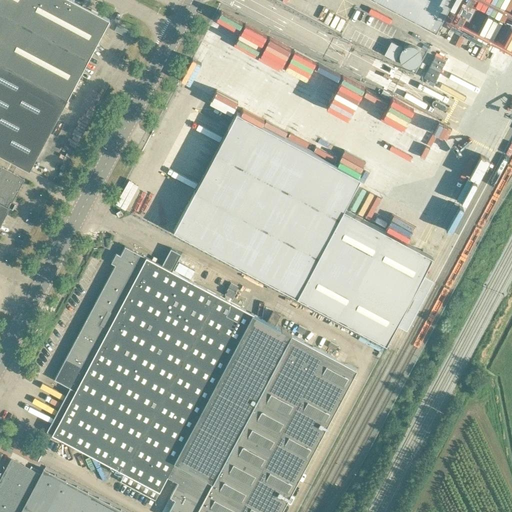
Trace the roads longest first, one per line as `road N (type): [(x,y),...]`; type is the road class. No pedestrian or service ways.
road 1 (tertiary): [(0,364),(178,30)]
road 2 (unknown): [(113,223),(25,394),(22,418),(37,447),(142,511)]
road 3 (unknown): [(291,511),(361,364),(354,347),(319,317)]
road 4 (unknown): [(319,317),(113,223)]
